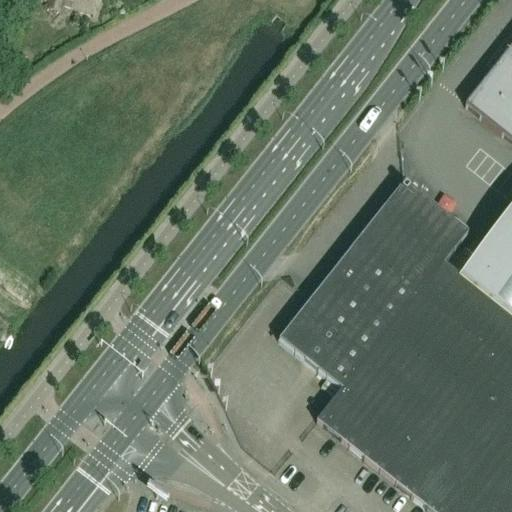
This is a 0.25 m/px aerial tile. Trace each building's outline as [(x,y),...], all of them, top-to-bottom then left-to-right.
[(93,16),(97,0),(43,0),(43,2),(93,16)] [(511,49),(464,110),(511,148),(511,49)] [(29,67),(21,59),(11,68),(18,76),(29,67)] [(485,208),(499,194),(486,181),(473,195),(485,208)] [(341,396),(442,270),(467,238),(403,188),(310,305),(278,346),(341,396)] [(441,398),(503,318),(442,270),(341,396),(316,427),(379,477),(441,398)] [(504,447),(511,436),(511,325),(503,318),(441,398),(504,447)] [(422,511),(452,511),(504,447),(441,398),(379,477),(422,511)] [(511,511),(511,453),(504,447),(452,511),(511,511)]
